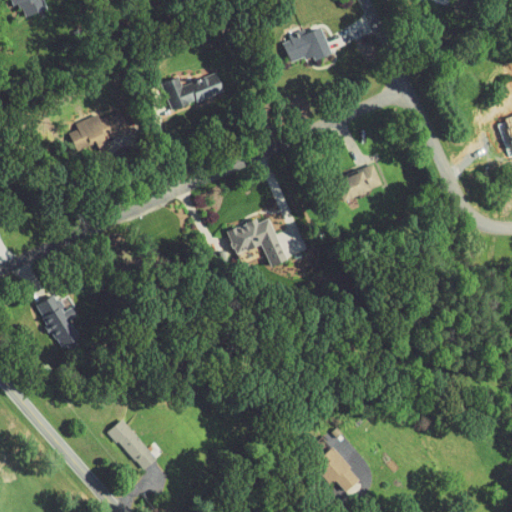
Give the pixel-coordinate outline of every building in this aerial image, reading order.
[(37,0),(11,0),(16,11),(38,3),(37,0)] [(273,29),(274,32),(265,34),(272,54),(293,47),(295,51),(310,46),(302,19),(273,29)] [(203,85),(196,65),(165,75),(162,68),(148,72),(157,99),(203,85)] [(59,115),(61,122),(52,126),(59,143),(79,135),(82,144),(93,139),(89,130),(93,129),(84,105),(59,115)] [(313,173),(321,193),(363,177),(356,157),(313,173)] [(250,257),(266,251),(251,210),(239,214),(238,211),(207,222),(215,246),(242,236),(250,257)] [(40,335),(57,334),(55,302),(45,302),(44,290),(24,291),(25,325),(39,324),(40,335)] [(93,421),(124,463),(138,452),(107,410),(93,421)] [(294,455),(313,474),(316,471),(329,485),(343,472),(312,439),(294,455)]
